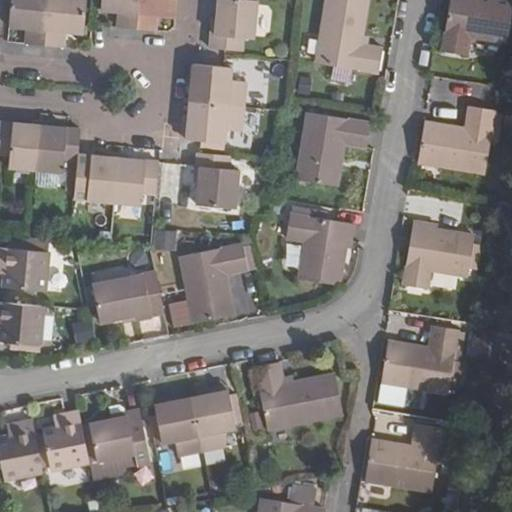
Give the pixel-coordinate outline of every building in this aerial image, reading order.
[(51,0),(13,0),(12,27),(27,28),(25,44),(47,46),(51,0)] [(88,0),(51,0),(47,46),(67,47),(68,32),(85,34),(88,0)] [(104,0),(103,10),(120,12),(119,28),(136,29),(138,0),(104,0)] [(138,0),(136,29),(160,32),(161,16),(177,17),(179,0),(138,0)] [(247,38),(256,39),(260,0),(254,0),(221,0),(220,20),(216,20),(213,48),(246,52),(247,38)] [(380,73),(384,49),(370,47),(362,45),(364,36),(370,0),(329,0),(318,64),(380,73)] [(473,37),(508,43),(509,36),(511,20),(511,0),(452,0),(445,50),(470,54),(473,37)] [(371,37),(364,36),(362,45),(370,47),(371,37)] [(235,69),(196,66),(193,106),(228,108),(246,109),(249,82),(234,81),(235,69)] [(229,130),(244,132),(246,109),(228,108),(193,106),(189,140),(227,144),(229,130)] [(441,165),(487,173),(493,142),(498,113),(498,111),(472,106),(468,128),(428,122),(421,162),(441,165)] [(505,115),(498,113),(493,142),(500,143),(505,115)] [(300,179),(339,187),(346,144),(369,147),(373,123),(310,114),(300,179)] [(40,126),(2,122),(0,145),(0,154),(13,156),(12,168),(37,171),(40,126)] [(83,129),(40,126),(37,171),(66,174),(67,161),(80,163),(80,155),(82,142),(83,129)] [(242,171),(231,169),(232,156),(200,153),(199,166),(197,181),(202,181),(200,204),(238,208),(242,171)] [(80,155),(80,163),(77,186),(91,188),(90,200),(117,203),(121,159),(80,155)] [(161,162),(121,159),(117,203),(144,206),(146,193),(158,193),(161,163),(161,162)] [(34,174),(33,185),(58,187),(59,176),(34,174)] [(293,214),(289,238),(307,241),(301,278),(342,284),(349,242),(353,242),(356,225),(293,214)] [(433,228),(434,223),(417,220),(406,284),(431,288),(434,270),(470,276),(477,234),(433,228)] [(174,260),(175,231),(153,230),(151,259),(174,260)] [(250,270),(244,244),(182,257),(196,323),(236,315),(228,274),(250,270)] [(298,268),(296,244),(285,244),(286,269),(298,268)] [(0,262),(7,263),(6,274),(5,287),(48,291),(51,253),(0,247),(0,262)] [(94,285),(102,323),(126,318),(140,315),(141,321),(154,318),(145,275),(94,285)] [(0,317),(2,317),(1,328),(0,342),(43,346),(47,305),(0,301),(0,317)] [(140,315),(126,318),(127,323),(141,321),(140,315)] [(73,323),(74,343),(92,342),(91,322),(73,323)] [(407,385),(450,393),(456,363),(461,332),(461,331),(436,327),(432,347),(391,340),(385,381),(387,381),(407,385)] [(468,333),(461,332),(456,363),(462,364),(468,333)] [(345,415),(337,374),(296,383),(286,385),(284,376),(281,363),(257,368),(257,370),(263,399),(270,430),(345,415)] [(263,399),(257,370),(248,372),(254,401),(263,399)] [(294,374),(284,376),(286,385),(296,383),(294,374)] [(407,385),(387,381),(385,394),(387,398),(401,400),(404,401),(407,385)] [(194,398),(199,426),(204,451),(228,446),(226,431),(237,428),(230,390),(194,398)] [(177,441),(180,456),(204,451),(199,426),(194,398),(157,406),(159,416),(165,443),(177,441)] [(109,408),(112,420),(128,416),(127,412),(127,408),(120,405),(109,408)] [(112,420),(90,424),(98,463),(137,455),(139,465),(152,463),(147,441),(140,409),(127,412),(128,416),(112,420)] [(43,429),(52,471),(92,464),(84,425),(81,410),(64,413),(67,424),(57,426),(43,429)] [(64,413),(54,415),(57,426),(67,424),(64,413)] [(259,413),(249,415),(252,432),(263,430),(259,413)] [(165,443),(159,416),(150,418),(156,445),(165,443)] [(0,437),(0,455),(5,482),(45,474),(34,420),(18,423),(20,434),(10,436),(0,437)] [(18,423),(8,425),(10,436),(20,434),(18,423)] [(90,424),(84,425),(92,464),(98,463),(90,424)] [(369,480),(434,493),(440,459),(444,431),(444,429),(419,425),(415,445),(375,440),(369,480)] [(451,433),(444,431),(440,459),(447,460),(451,433)] [(98,463),(92,464),(95,483),(125,477),(128,472),(128,469),(139,467),(139,465),(137,455),(98,463)] [(244,476),(247,491),(255,489),(252,475),(244,476)] [(360,492),(385,503),(390,491),(365,481),(360,492)] [(292,486),(289,503),(313,507),(316,490),(292,486)] [(404,511),(414,498),(399,487),(389,500),(404,511)] [(326,511),(327,509),(313,507),(289,503),(263,499),(260,511),(326,511)] [(98,511),(96,502),(87,504),(88,511),(98,511)]
